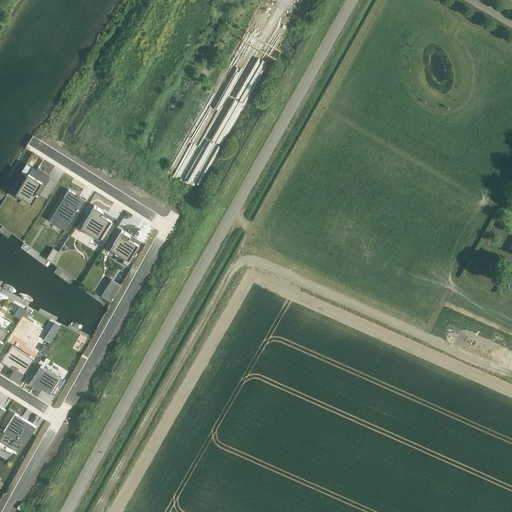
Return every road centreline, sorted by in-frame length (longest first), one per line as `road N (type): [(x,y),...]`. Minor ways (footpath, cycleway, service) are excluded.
road 1 (unclassified): [(63,511),(214,258),(353,0)]
road 2 (residential): [(55,418),(164,225)]
road 3 (residential): [(35,146),(164,225)]
